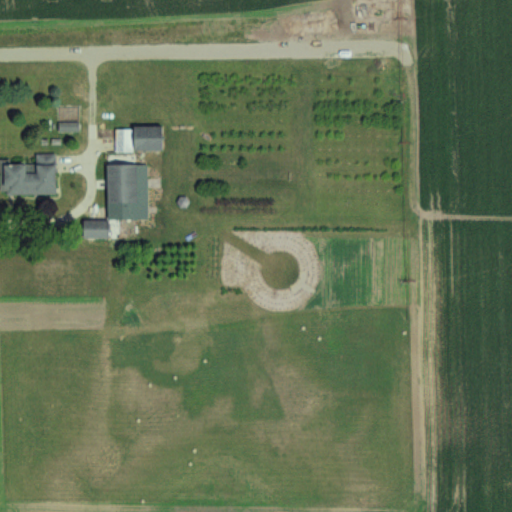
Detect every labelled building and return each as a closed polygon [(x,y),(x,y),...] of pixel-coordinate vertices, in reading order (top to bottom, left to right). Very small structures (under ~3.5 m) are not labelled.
[(77,122),(77,132),(57,132),(57,122),(77,122)] [(132,127),(161,127),(161,151),(133,152),(132,127)] [(131,130),(114,130),(114,152),(131,152),(131,130)] [(54,154),(54,194),(5,195),(5,191),(0,191),(0,160),(4,160),(4,166),(22,166),(22,164),(34,164),(34,155),(54,154)] [(104,166),(145,165),(146,202),(106,204),(104,166)] [(82,238),(82,220),(108,221),(107,239),(82,238)]
